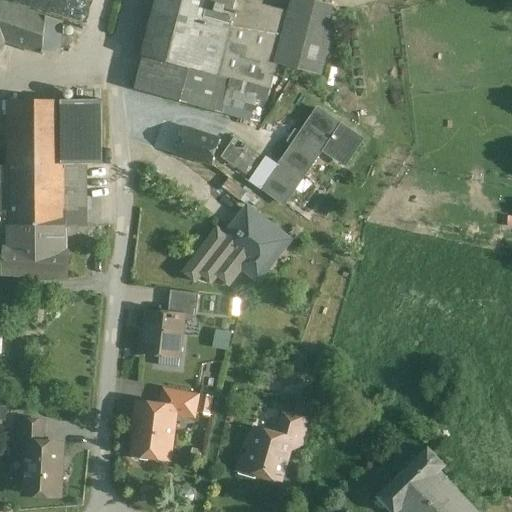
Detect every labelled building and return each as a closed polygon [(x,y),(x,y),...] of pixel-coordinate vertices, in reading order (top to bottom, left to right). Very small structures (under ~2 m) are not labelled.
[(65,0),(63,11),(86,16),(89,0),(65,0)] [(290,13),(241,0),(158,0),(144,57),(231,80),(270,90),(278,62),(290,13)] [(330,7),(302,0),(293,0),(290,13),(278,62),(320,73),(332,26),(329,26),(332,13),(328,12),(330,7)] [(46,18),(0,2),(0,48),(5,42),(43,55),(46,18)] [(62,23),(46,18),(43,55),(60,54),(62,23)] [(231,80),(144,57),(135,90),(222,114),(231,80)] [(101,100),(65,101),(65,165),(87,165),(87,166),(101,165),(101,100)] [(65,101),(7,101),(9,224),(66,228),(65,165),(65,101)] [(264,188),(263,189),(282,204),(299,183),(322,149),(339,124),(318,109),(278,168),(264,188)] [(339,124),(322,149),(329,154),(333,149),(350,160),(363,140),(339,124)] [(218,139),(186,129),(177,156),(209,166),(218,139)] [(264,188),(278,168),(234,138),(221,158),(264,188)] [(87,165),(65,165),(66,228),(83,227),(83,212),(87,211),(87,166),(87,165)] [(246,193),(229,179),(222,188),(240,201),(246,193)] [(241,267),(259,280),(288,241),(248,210),(222,244),(244,260),(240,265),(241,267)] [(66,228),(9,224),(9,250),(66,254),(66,228)] [(244,260),(222,244),(212,256),(204,249),(184,274),(194,282),(200,275),(210,283),(216,277),(227,285),(233,277),(241,267),(240,265),(244,260)] [(9,250),(6,250),(4,274),(67,278),(68,254),(66,254),(9,250)] [(198,294),(171,291),(168,315),(184,317),(184,318),(196,319),(198,294)] [(168,315),(147,312),(142,350),(180,354),(184,318),(184,317),(168,315)] [(232,335),(223,333),(222,337),(218,336),(216,346),(229,349),(232,335)] [(200,394),(163,388),(159,407),(175,409),(175,415),(195,419),(200,394)] [(315,407),(297,403),(295,413),(312,417),(315,407)] [(159,407),(137,404),(134,427),(136,427),(133,453),(136,453),(141,460),(147,461),(154,456),(169,457),(175,415),(175,409),(159,407)] [(275,435),(257,430),(248,461),(258,463),(255,472),(257,473),(256,475),(274,480),(274,477),(280,479),(291,442),(304,446),(312,417),(295,413),(294,417),(281,414),(275,435)] [(43,421),(18,420),(17,444),(26,444),(26,443),(42,444),(43,421)] [(42,444),(26,443),(26,444),(24,494),(60,496),(62,445),(42,444)] [(430,447),(378,497),(392,511),(397,511),(400,510),(440,472),(446,467),(438,457),(430,447)] [(478,511),(440,472),(400,510),(401,511),(478,511)]
